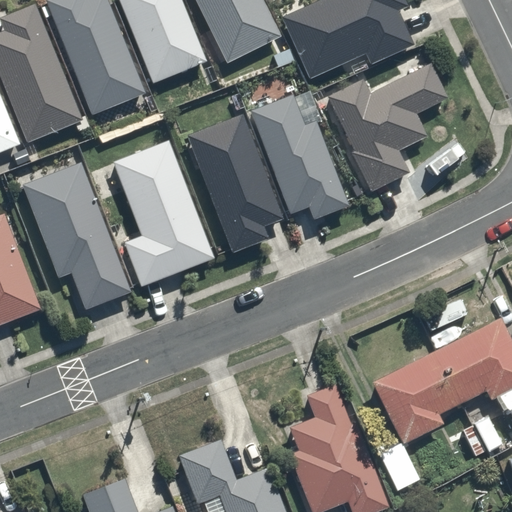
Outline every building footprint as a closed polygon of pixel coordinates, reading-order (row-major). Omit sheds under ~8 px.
[(147,94),(107,0),(40,0),(90,118),(147,94)] [(206,61),(181,0),(118,0),(153,83),(206,61)] [(192,0),(223,63),(280,36),(262,0),(192,0)] [(316,0),(283,15),(310,74),(356,53),(361,64),(411,41),(396,8),(411,2),(409,0),(316,0)] [(6,27),(0,29),(0,79),(25,139),(81,115),(33,3),(1,16),(6,27)] [(446,95),(431,65),(370,94),(362,79),(323,97),(368,192),(411,171),(398,144),(426,131),(416,109),(446,95)] [(0,153),(22,144),(0,90),(0,153)] [(355,201),(319,119),(307,124),(294,96),(246,118),(288,212),(302,206),(309,221),(355,201)] [(232,253),(263,240),(257,228),(284,217),(241,111),(184,134),(232,253)] [(140,242),(125,248),(141,286),(216,255),(168,139),(107,164),(140,242)] [(17,185),(55,280),(69,275),(84,311),(133,292),(81,160),(17,185)] [(0,323),(43,307),(5,206),(0,208),(0,323)] [(487,388),(493,402),(504,397),(511,393),(511,348),(498,319),(372,377),(402,441),(443,422),(438,411),(487,388)] [(342,431),(351,427),(331,384),(308,395),(316,413),(285,427),(297,452),(286,457),(311,511),(327,511),(345,504),(348,511),(371,511),(392,503),(384,486),(368,452),(355,458),(342,431)] [(223,511),(286,511),(265,465),(236,478),(216,435),(176,454),(200,505),(217,497),(223,511)] [(420,478),(400,441),(376,453),(397,491),(420,478)] [(174,511),(171,504),(150,511),(135,511),(122,477),(79,494),(86,511),(174,511)]
